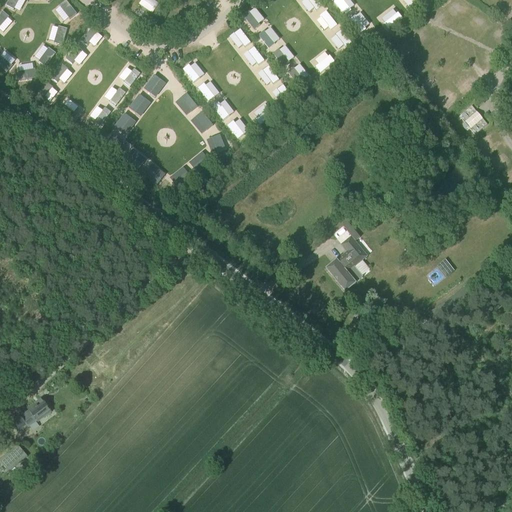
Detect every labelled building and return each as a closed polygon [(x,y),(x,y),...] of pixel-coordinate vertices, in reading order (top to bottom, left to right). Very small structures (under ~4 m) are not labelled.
[(152,0),(138,0),(136,3),(151,14),(158,4),(152,0)] [(18,21),(24,13),(6,1),(0,9),(18,21)] [(75,28),(84,16),(65,3),(57,16),(75,28)] [(243,20),(255,32),(269,20),(257,7),(243,20)] [(0,15),(0,21),(9,29),(14,24),(2,13),(0,15)] [(44,34),(57,44),(61,38),(64,40),(69,34),(53,22),(44,34)] [(3,23),(1,25),(0,24),(0,39),(10,30),(3,23)] [(247,37),(242,29),(222,41),(227,49),(247,37)] [(88,56),(98,46),(86,34),(76,43),(88,56)] [(49,61),(55,55),(39,41),(33,47),(49,61)] [(9,53),(0,68),(0,69),(10,75),(19,58),(9,53)] [(75,71),(83,61),(78,57),(70,67),(75,71)] [(113,73),(131,87),(142,74),(124,59),(113,73)] [(206,64),(189,77),(194,83),(211,70),(206,64)] [(56,72),(51,78),(65,89),(70,82),(56,72)] [(151,78),(134,97),(148,110),(166,91),(151,78)] [(208,104),(224,91),(216,81),(200,93),(208,104)] [(107,103),(104,107),(110,112),(121,98),(104,84),(96,95),(107,103)] [(37,94),(52,106),(60,97),(46,85),(37,94)] [(185,93),(170,104),(178,115),(193,105),(185,93)] [(223,122),(237,111),(228,99),(217,108),(221,113),(217,116),(223,122)] [(78,102),(65,117),(73,124),(86,108),(78,102)] [(130,131),(144,114),(132,104),(117,120),(130,131)] [(459,118),(465,124),(461,127),(466,133),(470,130),(475,137),(488,126),(482,120),(477,113),(476,114),(472,108),(459,118)] [(95,113),(87,122),(96,130),(104,122),(95,113)] [(202,114),(184,124),(191,137),(202,130),(199,124),(206,120),(202,114)] [(247,132),(253,128),(247,118),(235,125),(239,131),(245,128),(247,132)] [(200,143),(204,150),(210,146),(214,151),(225,143),(216,131),(200,143)] [(196,171),(207,161),(195,147),(188,153),(191,157),(187,161),(196,171)] [(133,169),(141,158),(130,149),(121,160),(133,169)] [(152,183),(166,168),(157,160),(143,175),(152,183)] [(173,170),(159,183),(169,193),(183,180),(173,170)] [(360,238),(347,223),(342,227),(355,242),(360,238)] [(336,262),(326,270),(344,292),(362,278),(354,267),(366,257),(350,239),(342,246),(347,253),(336,262)] [(470,286),(431,313),(438,322),(477,295),(470,286)] [(103,368),(112,363),(102,346),(73,363),(81,376),(100,365),(103,368)] [(53,415),(41,400),(27,410),(29,412),(21,418),(19,416),(11,422),(14,426),(10,429),(9,427),(0,433),(0,441),(6,450),(19,440),(16,436),(20,432),(19,431),(26,425),(28,428),(37,421),(36,421),(42,416),(45,420),(53,415)] [(18,447),(0,462),(9,473),(27,457),(18,447)]
